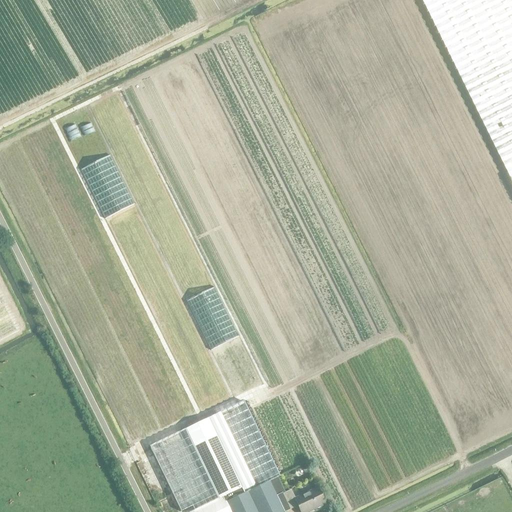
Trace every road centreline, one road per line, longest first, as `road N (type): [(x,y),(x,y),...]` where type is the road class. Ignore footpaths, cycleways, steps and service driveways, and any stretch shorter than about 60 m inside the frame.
road 1 (unclassified): [(147,511),(0,219)]
road 2 (unclassified): [(384,511),(511,450)]
